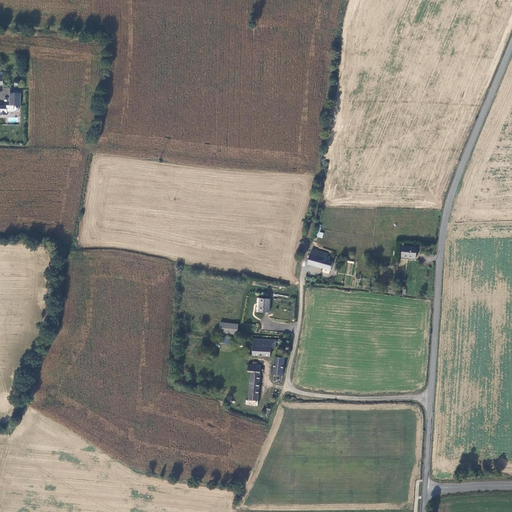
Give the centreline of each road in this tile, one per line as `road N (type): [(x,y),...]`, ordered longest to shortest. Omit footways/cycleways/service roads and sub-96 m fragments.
road 1 (tertiary): [(425,488),(445,222),(511,47)]
road 2 (track): [(304,268),(289,387),(341,399),(431,398)]
road 3 (residential): [(0,188),(25,190),(33,44),(0,43)]
road 4 (residential): [(0,429),(102,472),(88,511)]
